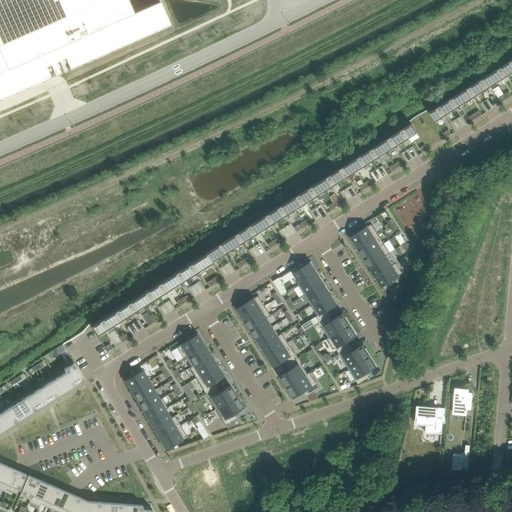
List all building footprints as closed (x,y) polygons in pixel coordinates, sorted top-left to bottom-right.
[(0,0),(0,99),(171,25),(160,1),(134,12),(128,0),(0,0)] [(506,63),(491,73),(497,82),(511,73),(506,63)] [(491,73),(475,82),(481,92),(497,82),(491,73)] [(475,82),(460,92),(466,102),(481,92),(475,82)] [(499,86),(493,89),(499,98),(499,97),(504,94),(499,86)] [(460,92),(445,102),(451,111),(466,102),(460,92)] [(445,102),(429,112),(435,121),(451,111),(445,102)] [(412,123),(396,133),(402,142),(418,132),(412,123)] [(396,133),(381,142),(387,152),(402,142),(396,133)] [(381,142),(365,152),(371,161),(387,152),(381,142)] [(365,152),(350,162),(356,171),(371,161),(365,152)] [(350,162),(335,171),(341,181),(356,171),(350,162)] [(335,171),(320,181),(326,190),(341,181),(335,171)] [(320,181),(305,190),(311,200),(326,190),(320,181)] [(305,190),(289,200),(295,210),(311,200),(305,190)] [(289,200),(274,210),(280,219),(295,210),(289,200)] [(274,210),(259,219),(265,229),(280,219),(274,210)] [(259,219),(244,229),(250,238),(265,229),(259,219)] [(352,236),(351,237),(355,243),(357,247),(378,234),(372,223),(359,231),(356,233),(356,232),(351,235),(352,236)] [(244,229),(229,239),(235,248),(250,238),(244,229)] [(400,233),(395,236),(399,242),(401,245),(406,242),(404,239),(400,233)] [(378,234),(357,247),(363,256),(384,243),(378,234)] [(229,239),(213,248),(219,258),(235,248),(229,239)] [(384,243),(363,256),(369,266),(386,255),(390,253),(384,243)] [(213,248),(198,258),(204,267),(219,258),(213,248)] [(386,255),(369,266),(375,276),(392,265),(392,264),(386,255)] [(198,258),(183,267),(189,277),(204,267),(198,258)] [(305,265),(294,273),(300,283),(318,272),(311,262),(310,263),(309,262),(305,265)] [(392,265),(375,276),(382,286),(387,283),(388,284),(393,280),(392,279),(403,273),(396,262),(392,264),(392,265)] [(183,267),(168,277),(174,286),(189,277),(183,267)] [(300,283),(298,284),(298,285),(305,295),(324,283),(318,272),(300,283)] [(168,277),(152,287),(159,296),(174,286),(168,277)] [(279,277),(273,281),(277,287),(282,295),(288,291),(283,284),(279,277)] [(324,283),(305,295),(311,305),(330,293),(324,283)] [(395,294),(389,298),(394,305),(400,301),(402,296),(404,288),(397,286),(395,294)] [(152,287),(137,296),(143,306),(159,296),(152,287)] [(330,293),(311,305),(318,315),(316,316),(319,322),(330,315),(327,310),(337,303),(330,293)] [(239,308),(237,308),(244,319),(265,306),(258,295),(243,305),(242,304),(238,307),(239,308)] [(137,296),(122,306),(128,315),(143,306),(137,296)] [(122,306),(107,315),(113,325),(128,315),(122,306)] [(265,306),(244,319),(250,328),(267,317),(267,318),(271,315),(265,306)] [(330,315),(319,322),(329,337),(350,324),(343,313),(333,320),(330,315)] [(107,315),(91,325),(97,335),(113,325),(107,315)] [(267,317),(250,328),(255,337),(273,326),(267,318),(267,317)] [(309,321),(301,326),(302,326),(305,331),(312,326),(309,321)] [(329,337),(327,338),(327,339),(334,349),(336,348),(339,353),(350,346),(347,341),(357,334),(350,324),(329,337)] [(273,326),(255,337),(261,346),(278,335),(273,326)] [(192,337),(176,347),(183,358),(185,357),(185,356),(204,344),(198,333),(196,334),(196,333),(191,336),(192,337)] [(278,335),(261,346),(267,355),(288,342),(282,333),(278,335)] [(288,342),(267,355),(274,366),(284,360),(287,365),(298,358),(288,342)] [(204,344),(185,356),(185,357),(191,366),(211,354),(204,344)] [(350,346),(339,353),(349,369),(370,355),(363,345),(353,351),(350,346)] [(312,349),(307,352),(310,357),(315,354),(312,349)] [(191,366),(189,367),(196,378),(217,364),(211,354),(191,366)] [(370,355),(349,369),(359,384),(370,377),(366,372),(376,366),(370,355)] [(290,370),(280,376),(287,387),(308,373),(298,358),(287,365),(290,370)] [(74,362),(64,368),(64,369),(66,371),(75,384),(75,385),(85,379),(74,362)] [(217,364),(196,378),(201,386),(206,393),(217,386),(214,381),(224,375),(217,364)] [(64,369),(56,374),(57,377),(66,390),(66,391),(75,385),(75,384),(66,371),(64,369)] [(127,379),(125,380),(132,391),(149,380),(143,370),(131,377),(131,376),(126,378),(127,379)] [(308,373),(287,387),(293,397),(304,391),(307,396),(314,391),(320,388),(310,372),(308,373)] [(56,374),(47,380),(48,382),(56,396),(57,397),(66,391),(66,390),(57,377),(56,374)] [(47,380),(37,386),(38,388),(37,389),(46,403),(57,397),(56,396),(48,382),(47,380)] [(149,380),(132,391),(137,400),(155,390),(149,380)] [(217,386),(206,393),(216,409),(237,396),(230,385),(220,391),(217,386)] [(34,388),(25,394),(26,396),(35,410),(46,403),(37,389),(36,390),(34,388)] [(453,394),(452,402),(454,402),(453,413),(467,414),(467,409),(471,410),(473,393),(469,392),(469,389),(456,388),(455,394),(453,394)] [(155,390),(137,400),(143,409),(160,399),(155,390)] [(25,394),(16,400),(17,402),(26,415),(26,416),(35,410),(26,396),(25,394)] [(193,394),(188,397),(192,402),(197,399),(193,394)] [(237,396),(216,409),(228,428),(240,424),(236,418),(233,413),(243,406),(237,396)] [(160,399),(143,409),(148,419),(165,408),(166,409),(168,408),(162,398),(160,399)] [(16,400),(6,406),(8,408),(16,421),(17,422),(26,416),(26,415),(17,402),(16,400)] [(417,405),(416,419),(427,420),(426,424),(426,432),(442,434),(443,421),(437,420),(438,407),(417,405)] [(4,407),(0,409),(0,415),(7,427),(8,428),(17,422),(16,421),(8,408),(6,406),(4,407)] [(165,408),(148,419),(153,428),(171,418),(171,417),(166,409),(165,408)] [(171,418),(153,428),(159,437),(181,425),(175,415),(171,417),(171,418)] [(181,425),(159,437),(165,448),(166,447),(167,448),(171,446),(171,445),(187,435),(181,425)] [(454,454),(452,469),(462,470),(462,467),(464,468),(464,469),(468,469),(470,445),(466,445),(465,455),(454,454)] [(0,477),(0,488),(6,491),(7,489),(9,484),(15,470),(16,469),(6,465),(5,465),(0,477)] [(9,484),(7,489),(17,493),(19,489),(26,474),(16,469),(15,470),(9,484)] [(21,493),(20,495),(28,498),(30,499),(31,497),(31,498),(33,495),(39,480),(39,479),(28,475),(20,493),(21,493)] [(30,499),(29,501),(30,501),(39,506),(40,503),(42,499),(49,484),(49,483),(39,479),(39,480),(33,495),(31,498),(31,497),(30,499)] [(42,499),(40,503),(50,508),(52,503),(58,488),(59,488),(49,483),(49,484),(42,499)] [(52,503),(50,508),(60,511),(62,507),(68,492),(59,488),(58,488),(52,503)] [(60,511),(59,511),(71,511),(72,511),(78,497),(79,496),(68,492),(62,507),(60,511)] [(72,511),(71,511),(85,511),(88,501),(89,501),(79,496),(78,497),(72,511)] [(85,511),(98,511),(100,502),(100,501),(89,501),(88,501),(85,511)] [(98,511),(109,511),(110,503),(110,502),(100,501),(100,502),(98,511)] [(109,511),(120,511),(121,504),(121,503),(110,502),(110,503),(109,511)] [(120,511),(130,511),(131,504),(121,503),(121,504),(120,511)]
